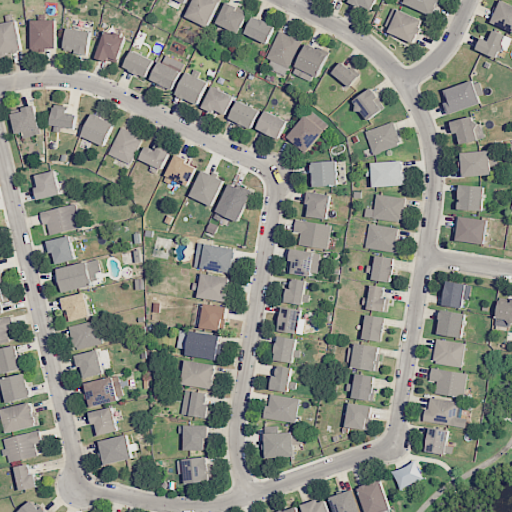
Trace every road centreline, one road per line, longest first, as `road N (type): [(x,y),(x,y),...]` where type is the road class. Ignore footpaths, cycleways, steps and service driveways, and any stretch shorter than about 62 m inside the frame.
road 1 (residential): [(0,87),(63,80),(94,88),(278,177),(236,438),(248,496)]
road 2 (residential): [(394,444),(433,154),(405,84),(387,64),(337,26),(283,0)]
road 3 (residential): [(0,152),(81,486)]
road 4 (residential): [(81,486),(183,507),(214,504),(394,444)]
